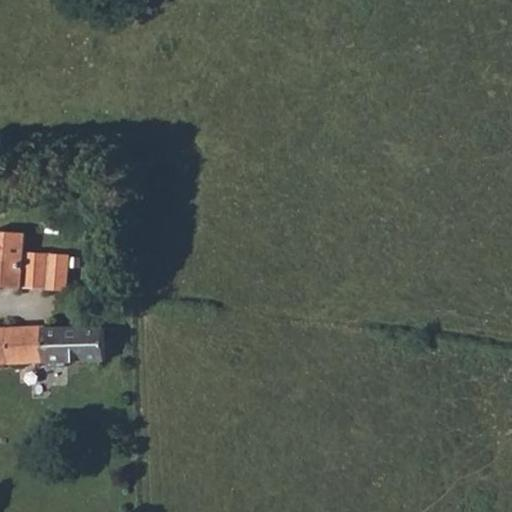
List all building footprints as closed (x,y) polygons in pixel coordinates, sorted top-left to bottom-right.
[(75,186),(73,181),(69,178),(64,177),(59,178),(55,181),(53,186),(53,191),(56,195),(59,198),(64,200),(69,198),(73,195),(75,191),(75,186)] [(0,285),(24,286),(27,252),(26,233),(0,231),(0,285)] [(24,286),(45,288),(48,254),(27,252),(24,286)] [(45,288),(68,289),(69,255),(48,254),(45,288)] [(0,364),(49,362),(50,367),(68,366),(68,362),(106,361),(105,327),(43,328),(43,326),(0,328),(0,364)]
